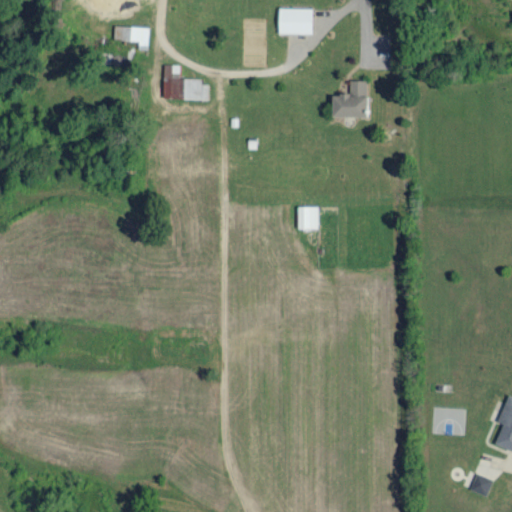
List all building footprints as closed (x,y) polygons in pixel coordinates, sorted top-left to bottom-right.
[(279,30),(312,31),(312,5),(279,4),(279,30)] [(138,37),(138,46),(147,46),(148,24),(114,23),(114,36),(138,37)] [(162,95),(207,96),(208,81),(201,81),(201,75),(179,75),(180,61),(163,61),(162,95)] [(332,112),(366,113),(367,77),(350,76),(349,90),(333,90),(332,112)] [(317,203),(297,203),(298,226),(317,225),(317,203)] [(511,393),(508,392),(498,418),(503,420),(495,441),(511,447),(511,393)]
